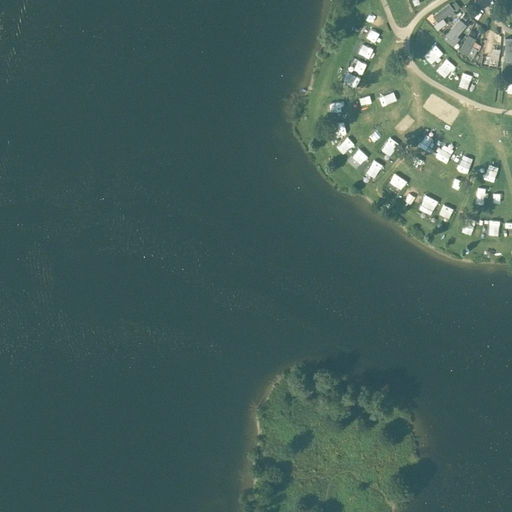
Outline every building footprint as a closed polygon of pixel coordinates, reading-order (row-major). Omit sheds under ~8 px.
[(455,1),(450,5),(454,10),(459,6),(455,1)] [(442,35),(452,46),(460,39),(456,34),(467,25),(461,19),(442,35)] [(483,54),(492,56),(497,30),(488,28),(483,54)] [(417,36),(423,44),(432,37),(425,29),(417,36)] [(373,59),(379,48),(369,43),(364,54),(373,59)] [(426,55),(432,62),(443,52),(437,45),(426,55)] [(371,108),(373,97),(364,95),(361,106),(371,108)] [(423,148),(433,152),(438,143),(428,138),(423,148)] [(441,144),(435,154),(445,160),(451,149),(441,144)] [(396,176),(390,186),(400,192),(405,182),(396,176)] [(409,193),(404,202),(409,206),(415,197),(409,193)] [(421,202),(417,211),(427,216),(432,207),(421,202)]
